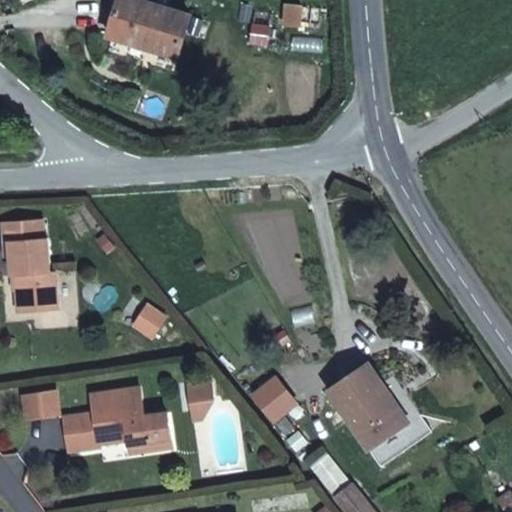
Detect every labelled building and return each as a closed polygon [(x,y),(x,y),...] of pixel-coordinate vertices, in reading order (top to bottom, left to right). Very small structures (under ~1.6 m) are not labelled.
[(108,37),(179,60),(193,16),(143,0),(119,0),(115,15),(108,37)] [(13,243),(49,240),(48,222),(48,221),(5,225),(8,258),(14,257),(13,243)] [(62,312),(59,273),(54,273),(51,239),(49,240),(13,243),(14,257),(16,280),(18,280),(22,315),(62,312)] [(350,378),(330,392),(371,450),(410,423),(370,365),(350,378)] [(217,381),(192,385),(196,406),(220,402),(217,381)] [(103,436),(131,432),(132,438),(133,444),(176,437),(172,412),(149,415),(145,387),(95,395),(98,414),(67,418),(72,451),(105,447),(104,442),(103,436)] [(28,413),(62,412),(62,395),(27,397),(28,413)] [(220,402),(196,406),(198,418),(209,416),(220,402)] [(104,442),(132,438),(131,432),(103,436),(104,442)] [(134,452),(177,447),(176,437),(133,444),(134,452)] [(352,511),(368,502),(353,485),(338,496),(350,511),(352,511)] [(375,511),(368,502),(352,511),(375,511)]
